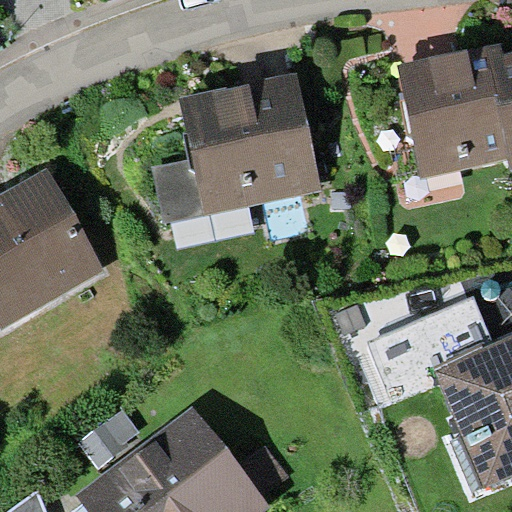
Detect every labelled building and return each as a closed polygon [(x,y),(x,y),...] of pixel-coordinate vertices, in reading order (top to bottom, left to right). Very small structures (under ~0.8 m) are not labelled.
[(511,174),(511,66),(508,68),(505,57),(488,60),(511,169),(511,174)] [(511,169),(488,60),(399,79),(422,187),(511,169)] [(165,232),(323,198),(299,87),(181,112),(193,168),(154,176),(165,232)] [(0,332),(3,338),(108,279),(53,181),(0,211),(0,332)] [(511,351),(497,358),(475,305),(368,349),(394,410),(439,391),(484,498),(511,486),(511,351)] [(262,511),(258,507),(291,481),(267,450),(238,472),(195,418),(78,510),(79,511),(262,511)] [(45,511),(39,497),(18,511),(45,511)]
